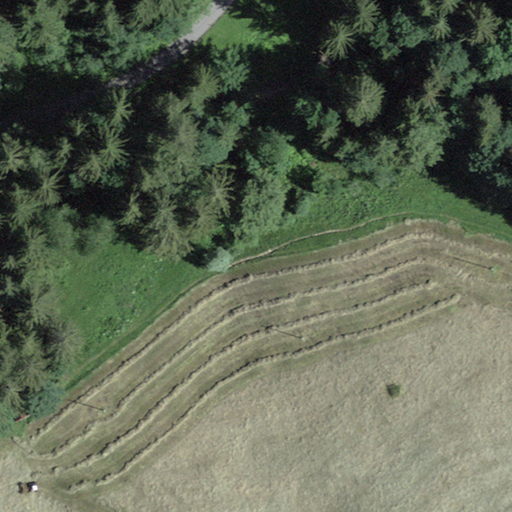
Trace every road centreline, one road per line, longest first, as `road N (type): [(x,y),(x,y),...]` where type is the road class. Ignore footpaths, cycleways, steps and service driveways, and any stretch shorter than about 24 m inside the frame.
road 1 (track): [(511,314),(85,511)]
road 2 (unclassified): [(0,126),(75,110),(146,70),(225,0)]
